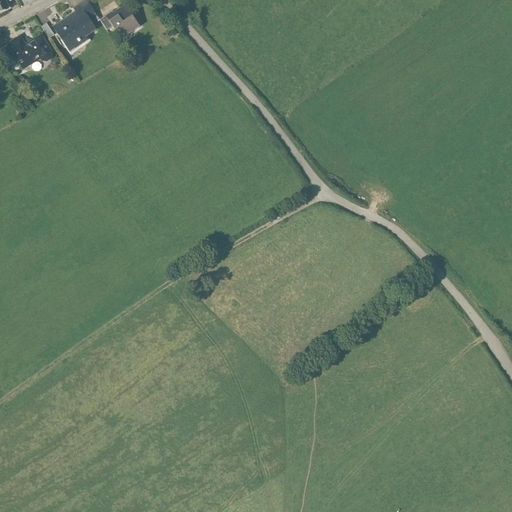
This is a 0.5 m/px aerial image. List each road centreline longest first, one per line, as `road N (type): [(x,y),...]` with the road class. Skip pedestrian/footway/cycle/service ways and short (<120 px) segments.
road 1 (residential): [(159,0),(336,198),(401,233),(511,374)]
road 2 (track): [(325,186),(0,398)]
